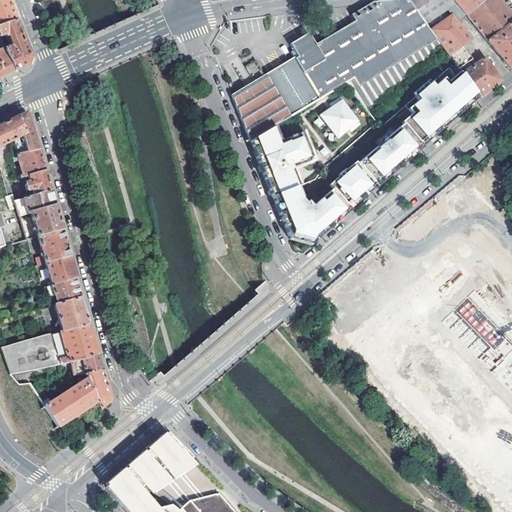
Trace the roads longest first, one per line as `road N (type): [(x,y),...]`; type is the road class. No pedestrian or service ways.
road 1 (residential): [(46,80),(123,386),(141,410),(159,414)]
road 2 (residential): [(184,19),(270,238),(305,288)]
road 3 (tertiary): [(305,288),(511,112)]
road 4 (tertiary): [(167,407),(305,288)]
road 5 (residential): [(167,407),(277,511)]
road 6 (tertiary): [(184,19),(46,80)]
